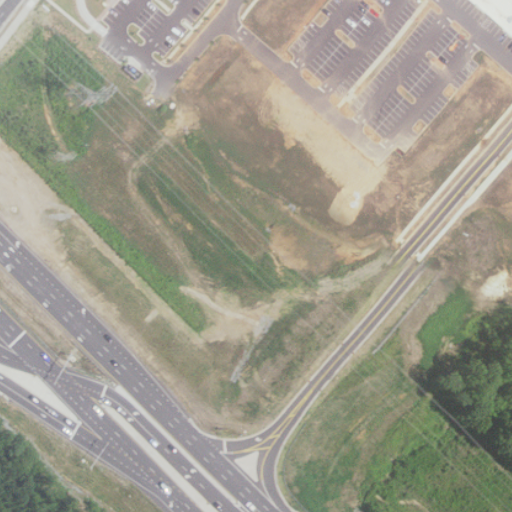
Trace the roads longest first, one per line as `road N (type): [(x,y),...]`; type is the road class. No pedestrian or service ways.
road 1 (trunk): [(270,511),(0,240)]
road 2 (residential): [(279,421),(511,137)]
road 3 (trunk): [(236,511),(131,408),(61,381)]
road 4 (trunk): [(0,381),(89,439),(177,511)]
road 5 (trunk): [(61,381),(189,511)]
road 6 (residential): [(239,0),(153,100)]
